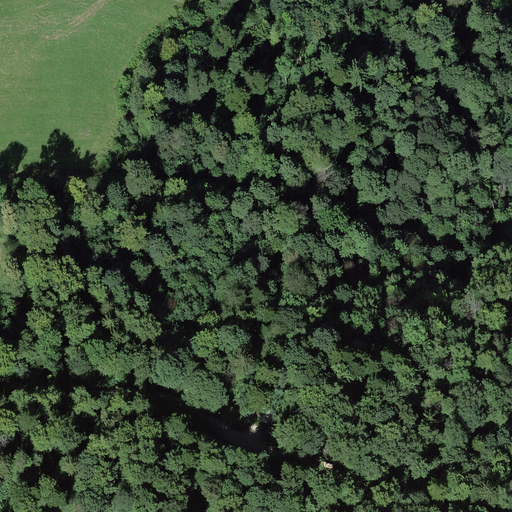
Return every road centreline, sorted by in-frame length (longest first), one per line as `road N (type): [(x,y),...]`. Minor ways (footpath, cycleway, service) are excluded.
road 1 (track): [(511,249),(469,255),(363,237),(280,199),(223,186),(84,170),(0,174)]
road 2 (track): [(458,511),(270,452),(169,397),(54,393),(0,380)]
